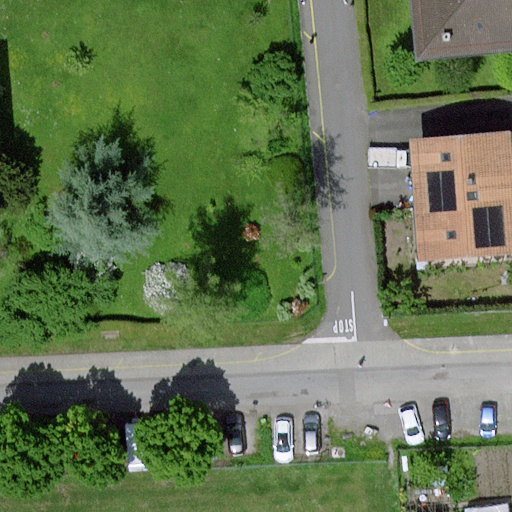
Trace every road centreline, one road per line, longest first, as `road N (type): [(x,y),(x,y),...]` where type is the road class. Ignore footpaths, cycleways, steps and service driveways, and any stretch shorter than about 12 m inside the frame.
road 1 (residential): [(333,0),(359,374)]
road 2 (residential): [(0,389),(359,374)]
road 3 (residential): [(359,374),(511,371)]
